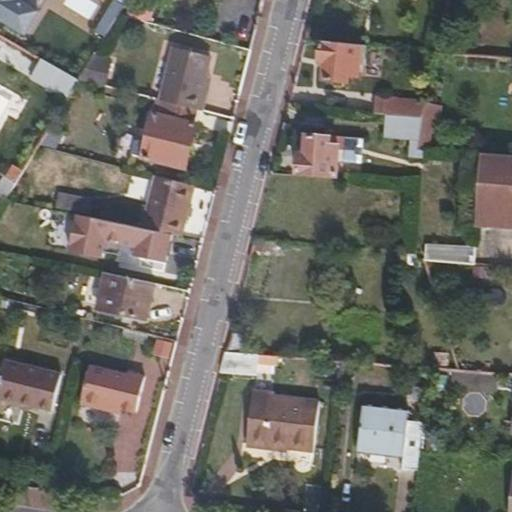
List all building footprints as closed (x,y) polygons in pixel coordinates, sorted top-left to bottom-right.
[(128,0),(125,14),(151,20),(155,4),(136,0),(128,0)] [(362,45),(322,40),(322,61),(325,62),(325,78),(361,77),(362,45)] [(176,47),(160,101),(184,107),(198,110),(202,94),(196,93),(200,77),(206,56),(176,47)] [(95,55),(87,82),(103,87),(111,59),(95,55)] [(79,80),(41,57),(32,73),(70,95),(79,80)] [(206,78),(200,77),(196,93),(202,94),(206,78)] [(0,78),(0,132),(7,137),(23,113),(31,98),(0,78)] [(31,98),(23,113),(31,118),(40,103),(31,98)] [(390,98),(388,115),(424,118),(427,101),(390,98)] [(186,169),(201,111),(198,110),(184,107),(181,119),(157,114),(145,158),(186,169)] [(424,118),(388,115),(386,137),(420,139),(424,118)] [(301,153),(298,176),(360,181),(363,140),(309,135),(306,153),(301,153)] [(427,159),(428,150),(419,149),(410,149),(410,158),(427,159)] [(511,209),(511,156),(484,154),(479,207),(511,209)] [(183,237),(197,185),(156,175),(144,227),(183,237)] [(16,183),(4,176),(0,182),(0,198),(5,202),(16,183)] [(59,204),(80,209),(83,195),(63,190),(59,204)] [(83,195),(80,209),(91,212),(95,198),(83,195)] [(398,237),(397,250),(413,252),(413,237),(398,237)] [(428,245),(426,258),(475,262),(476,248),(428,245)] [(147,319),(156,284),(108,273),(99,308),(147,319)] [(170,356),(173,339),(157,337),(154,353),(170,356)] [(259,355),(228,352),(222,373),(257,376),(259,355)] [(61,374),(6,362),(0,385),(0,397),(53,409),(61,374)] [(129,378),(93,369),(84,405),(113,412),(114,407),(138,413),(146,377),(131,373),(129,378)] [(500,374),(463,371),(462,390),(498,392),(500,374)] [(320,402),(253,395),(247,444),(314,452),(320,402)] [(404,468),(419,470),(421,453),(425,422),(408,420),(409,413),(364,408),(359,448),(405,454),(404,468)]
